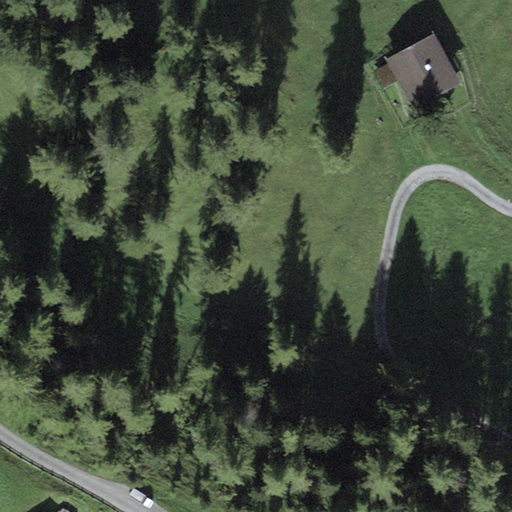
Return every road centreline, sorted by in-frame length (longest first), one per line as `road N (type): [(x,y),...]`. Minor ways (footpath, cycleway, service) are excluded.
road 1 (residential): [(511,437),(413,391),(384,358),(376,303),(396,204),(413,177),(462,180),(511,210)]
road 2 (residential): [(0,434),(142,511)]
